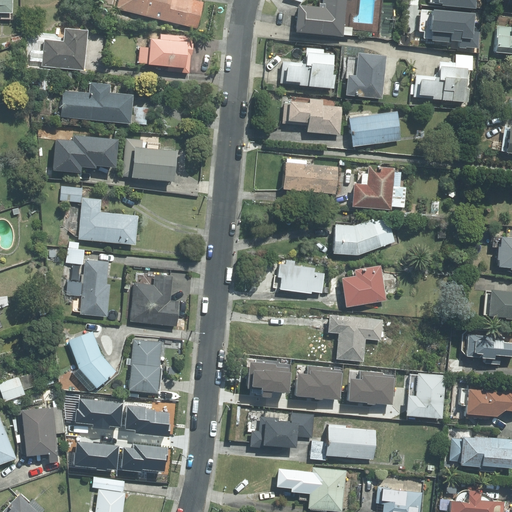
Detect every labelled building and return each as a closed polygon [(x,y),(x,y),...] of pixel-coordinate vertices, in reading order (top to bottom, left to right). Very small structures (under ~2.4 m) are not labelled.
[(13,0),(0,0),(0,12),(13,13),(13,0)] [(119,0),(117,9),(198,29),(204,1),(199,0),(119,0)] [(346,0),(327,0),(327,7),(300,4),(298,32),(344,35),(346,0)] [(476,14),(470,0),(417,0),(411,2),(421,31),(460,17),(461,19),(476,14)] [(511,26),(496,25),(493,52),(511,53),(511,26)] [(85,68),(87,30),(64,28),(63,39),(44,38),(43,66),(85,68)] [(190,72),(193,37),(159,34),(159,39),(150,39),(150,48),(138,47),(137,65),(169,67),(169,70),(190,72)] [(335,49),(306,46),(304,61),(270,58),(268,82),(334,88),(335,72),(333,72),(335,49)] [(384,54),(358,52),(356,74),(347,73),(346,95),(381,98),(384,54)] [(471,70),(472,55),(456,54),(455,64),(438,63),(438,72),(434,74),(415,74),(414,98),(468,101),(469,86),(467,86),(467,70),(471,70)] [(88,92),(64,90),(61,118),(132,124),(135,93),(110,91),(111,83),(89,81),(88,92)] [(324,97),(309,96),(309,100),(283,99),(282,125),(307,126),(306,131),(340,132),(341,106),(323,106),(324,97)] [(398,110),(348,115),(351,145),(401,140),(398,110)] [(73,139),(55,138),(53,170),(81,172),(82,166),(96,167),(96,165),(115,166),(118,138),(73,135),(73,139)] [(143,139),(124,137),(124,148),(127,148),(125,176),(176,180),(178,150),(143,147),(143,139)] [(339,165),(284,160),(281,187),(336,193),(339,165)] [(392,186),(394,167),(368,165),(367,182),(354,181),(352,204),(392,208),(392,205),(405,207),(407,187),(392,186)] [(101,197),(81,196),(82,186),(61,185),(60,201),(81,202),(78,239),(135,243),(137,214),(100,212),(101,197)] [(357,225),(334,221),(331,252),(358,254),(396,241),(386,215),(357,225)] [(511,234),(500,234),(499,265),(510,265),(509,269),(511,269),(511,234)] [(79,242),(67,241),(65,262),(83,263),(84,249),(78,248),(79,242)] [(315,260),(280,256),(279,274),(282,274),(280,289),(312,292),(312,290),(324,291),(326,273),(314,272),(315,260)] [(108,261),(85,258),(84,269),(68,268),(66,294),(81,295),(80,314),(107,316),(110,283),(105,283),(108,261)] [(385,300),(381,264),(355,268),(356,275),(341,277),(345,306),(385,300)] [(170,274),(154,272),(153,282),(133,281),(130,322),(178,325),(180,300),(168,299),(170,274)] [(511,287),(491,286),(490,314),(505,314),(505,319),(511,319),(511,287)] [(383,315),(329,312),(328,329),(338,329),(337,357),(363,359),(364,338),(381,339),(383,315)] [(101,353),(92,329),(69,338),(80,369),(97,386),(115,369),(101,353)] [(501,333),(467,331),(466,354),(494,356),(494,352),(511,352),(511,339),(501,339),(501,333)] [(161,339),(132,338),(129,389),(159,391),(161,339)] [(423,371),(395,368),(393,391),(385,390),(383,413),(419,416),(423,371)] [(33,370),(18,375),(22,389),(38,384),(33,370)] [(18,375),(0,381),(0,389),(4,401),(24,394),(22,389),(18,375)] [(511,386),(469,383),(467,411),(497,414),(504,407),(511,408),(511,386)] [(54,406),(19,409),(21,452),(47,451),(47,460),(59,460),(58,447),(56,447),(54,406)] [(313,437),(314,414),(291,413),(290,420),(275,420),(275,414),(258,413),(257,431),(251,431),(250,446),(281,448),(281,445),(296,446),(296,436),(313,437)] [(141,417),(99,414),(97,432),(105,433),(102,465),(127,467),(129,442),(139,443),(141,417)] [(0,462),(15,457),(0,418),(0,462)] [(346,423),(325,421),(323,440),(311,439),(309,458),(326,460),(326,454),(373,458),(376,429),(346,426),(346,423)] [(462,437),(449,436),(448,459),(460,460),(459,463),(480,464),(480,462),(511,463),(511,444),(511,445),(511,437),(463,434),(462,437)] [(338,511),(341,511),(345,468),(312,465),(311,470),(278,467),(276,484),(290,485),(290,490),(308,491),(307,509),(338,511)] [(123,479),(93,476),(92,487),(98,488),(95,511),(122,511),(125,490),(122,490),(123,479)] [(467,499),(450,497),(448,511),(505,511),(507,500),(480,498),(481,486),(468,485),(467,499)] [(405,488),(377,486),(376,502),(383,503),(382,511),(419,511),(421,491),(405,490),(405,488)] [(39,511),(43,508),(32,500),(28,504),(17,495),(2,511),(39,511)]
